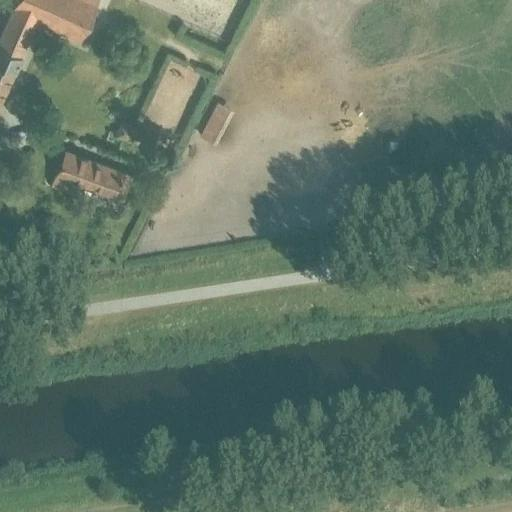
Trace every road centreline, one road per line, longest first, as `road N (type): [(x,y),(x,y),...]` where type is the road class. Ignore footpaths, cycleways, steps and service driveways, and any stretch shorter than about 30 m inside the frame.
road 1 (unclassified): [(511,255),(0,331)]
road 2 (track): [(511,455),(122,511)]
